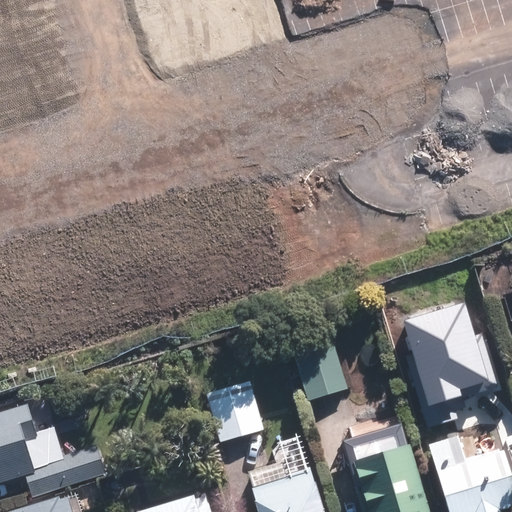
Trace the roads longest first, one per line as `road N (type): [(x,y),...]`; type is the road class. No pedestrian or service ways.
road 1 (residential): [(511,36),(144,133)]
road 2 (residential): [(144,133),(0,174)]
road 3 (residential): [(103,0),(144,133)]
